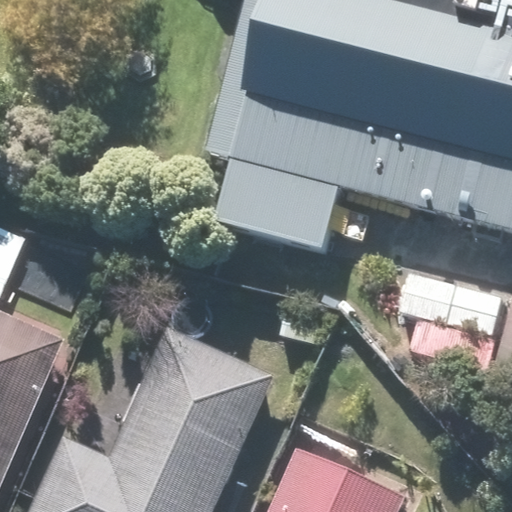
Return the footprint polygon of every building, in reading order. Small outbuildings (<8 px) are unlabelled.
[(511,0),(244,0),(244,3),(208,141),(511,221),(511,0)] [(506,308),(400,279),(390,316),(421,324),(411,359),(486,380),(506,308)] [(0,480),(59,346),(0,320),(0,480)] [(217,511),(278,384),(169,333),(108,461),(67,442),(33,511),(217,511)] [(297,453),(271,511),(403,511),(408,502),(297,453)]
